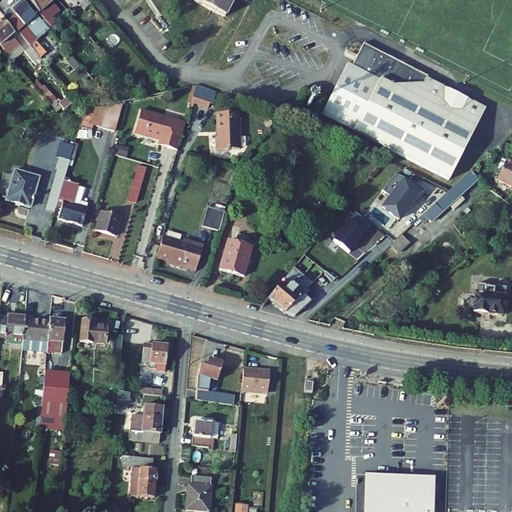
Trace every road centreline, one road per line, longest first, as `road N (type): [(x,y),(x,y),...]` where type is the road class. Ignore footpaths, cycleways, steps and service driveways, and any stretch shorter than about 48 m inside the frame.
road 1 (primary): [(189,308),(364,354),(511,374)]
road 2 (residential): [(189,308),(170,511)]
road 3 (primary): [(0,253),(189,308)]
